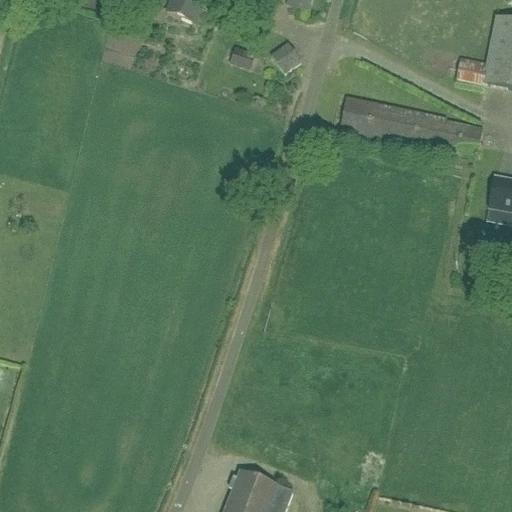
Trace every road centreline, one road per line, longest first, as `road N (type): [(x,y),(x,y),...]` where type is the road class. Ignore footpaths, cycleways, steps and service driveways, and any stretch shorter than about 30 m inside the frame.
road 1 (unclassified): [(174,511),(280,200),(336,0)]
road 2 (unknown): [(325,37),(511,132)]
